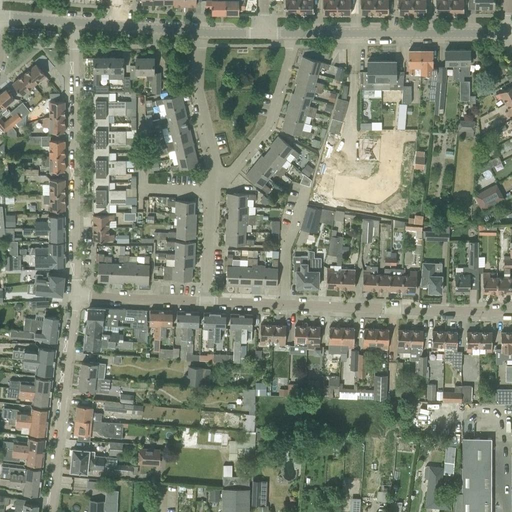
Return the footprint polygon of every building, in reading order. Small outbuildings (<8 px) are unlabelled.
[(225,14),(225,0),(211,0),(205,0),(206,9),(211,9),(211,14),(225,14)] [(224,0),(225,0),(225,14),(238,14),(238,9),(244,9),(244,0),(234,0),(232,0),(224,0)] [(299,14),(298,0),(284,0),(285,14),(299,14)] [(312,0),(298,0),(299,14),(313,14),(312,0)] [(336,14),(336,0),(322,0),(322,14),(336,14)] [(336,0),(336,14),(350,14),(350,0),(336,0)] [(374,14),(373,0),(360,0),(360,14),(374,14)] [(373,0),(374,14),(388,14),(387,0),(373,0)] [(412,14),(411,0),(397,0),(398,14),(412,14)] [(411,0),(412,14),(425,14),(425,0),(411,0)] [(448,14),(448,0),(435,0),(436,14),(448,14)] [(448,0),(448,14),(463,14),(463,0),(448,0)] [(467,0),(468,2),(468,0),(474,0),(475,8),(494,8),(493,0),(467,0)] [(420,67),(420,50),(408,50),(408,74),(414,74),(414,67),(420,67)] [(432,67),(432,60),(432,50),(420,50),(420,67),(420,74),(437,74),(437,67),(432,67)] [(456,64),(456,50),(445,50),(445,64),(453,64),(453,76),(453,81),(460,81),(460,76),(460,64),(456,64)] [(469,76),(469,63),(471,63),(473,62),(473,60),(473,58),(472,56),(471,55),(469,55),(469,50),(456,50),(456,64),(460,64),(460,76),(460,81),(460,100),(469,100),(469,95),(469,81),(463,81),(464,76),(469,76)] [(302,56),(298,69),(317,74),(319,67),(327,69),(329,64),(302,56)] [(93,71),(92,92),(102,92),(108,92),(108,85),(99,85),(99,79),(101,79),(101,77),(108,77),(108,71),(108,58),(93,58),(93,71)] [(108,71),(108,77),(122,77),(122,78),(122,91),(129,91),(129,79),(129,76),(123,76),(123,70),(122,70),(122,64),(122,58),(108,58),(108,71)] [(129,65),(129,76),(129,79),(136,79),(137,73),(146,73),(146,80),(152,80),(152,92),(159,92),(159,72),(152,72),(152,58),(136,58),(136,65),(129,65)] [(381,81),(381,61),(367,61),(367,75),(359,75),(360,71),(359,71),(359,89),(373,89),(373,81),(381,81)] [(395,61),(381,61),(381,81),(389,81),(389,89),(402,89),(402,85),(404,71),(403,71),(403,75),(395,75),(395,61)] [(36,64),(24,74),(33,85),(45,75),(36,64)] [(335,78),(341,80),(345,69),(338,67),(335,78)] [(438,67),(437,74),(437,78),(436,89),(436,93),(444,94),(445,82),(446,67),(438,67)] [(315,81),(317,74),(298,69),(295,81),(297,82),(322,89),(323,84),(315,81)] [(33,85),(24,74),(12,84),(21,95),(33,85)] [(430,77),(429,89),(436,89),(437,78),(430,77)] [(321,93),(322,89),(297,82),(293,93),(310,98),(310,99),(312,99),(314,91),(321,93)] [(411,85),(402,85),(402,89),(401,103),(411,103),(411,85)] [(511,85),(504,90),(495,94),(498,99),(502,97),(505,103),(511,99),(511,85)] [(14,99),(12,96),(6,89),(0,93),(0,101),(4,107),(14,99)] [(92,103),(95,103),(95,108),(125,108),(125,101),(108,101),(108,93),(92,93),(92,103)] [(310,99),(310,98),(293,93),(292,93),(288,105),(315,113),(316,109),(308,106),(310,99)] [(181,94),(171,96),(163,98),(163,99),(155,100),(156,105),(164,103),(166,110),(184,106),(181,94)] [(337,98),(334,107),(331,118),(342,121),(348,101),(337,98)] [(64,117),(64,101),(49,101),(49,117),(64,117)] [(21,118),(30,111),(23,103),(23,102),(22,102),(17,106),(20,109),(12,116),(17,122),(22,119),(21,118)] [(404,128),(407,104),(398,103),(396,128),(404,128)] [(442,115),(443,104),(435,104),(434,114),(442,115)] [(314,118),(315,113),(288,105),(284,117),(303,123),(305,116),(314,118)] [(159,119),(151,121),(153,126),(154,126),(158,125),(161,124),(184,118),(186,118),(184,106),(166,110),(167,118),(159,119)] [(125,115),(125,108),(95,108),(95,113),(92,113),(92,123),(108,123),(108,115),(125,115)] [(492,112),(478,118),(481,134),(486,133),(499,126),(496,122),(489,125),(490,126),(485,129),(484,121),(493,116),(492,112)] [(17,122),(12,116),(7,119),(13,126),(17,122)] [(64,132),(64,117),(49,117),(46,117),(42,118),(42,127),(49,127),(49,132),(64,132)] [(301,130),(303,123),(284,117),(281,129),(308,137),(309,132),(301,130)] [(184,118),(161,124),(162,129),(163,135),(169,134),(171,133),(187,129),(184,118)] [(475,121),(458,120),(458,130),(458,135),(473,136),(473,131),(474,131),(475,121)] [(359,129),(382,128),(382,121),(359,121),(359,129)] [(125,138),(125,130),(108,130),(108,123),(92,123),(92,133),(95,133),(95,138),(125,138)] [(496,128),(495,128),(498,134),(507,130),(504,124),(496,128)] [(16,137),(16,131),(11,126),(4,132),(4,133),(4,138),(16,137)] [(172,140),(165,142),(165,143),(166,146),(166,147),(192,141),(189,129),(187,129),(171,133),(172,140)] [(382,138),(382,139),(383,139),(382,142),(382,143),(392,144),(391,149),(401,150),(402,139),(399,139),(393,138),(393,133),(383,132),(382,138)] [(299,154),(285,142),(278,136),(269,146),(271,147),(284,159),(284,158),(289,153),(295,159),(299,154)] [(125,145),(125,138),(95,138),(95,142),(92,142),(93,152),(108,152),(108,145),(125,145)] [(64,156),(64,140),(50,140),(49,146),(49,156),(64,156)] [(499,153),(511,149),(511,140),(496,145),(499,153)] [(166,147),(150,150),(152,157),(167,153),(167,152),(175,150),(176,157),(194,153),(192,141),(166,147)] [(381,146),(381,147),(382,147),(381,152),(391,154),(390,159),(400,160),(401,150),(391,149),(392,144),(382,143),(382,146),(381,146)] [(290,163),(286,159),(284,158),(284,159),(271,147),(263,156),(283,173),(286,170),(285,169),(290,163)] [(108,160),(108,152),(93,152),(93,163),(95,163),(95,167),(125,167),(125,160),(108,160)] [(380,158),(380,159),(380,162),(390,163),(389,168),(399,170),(400,160),(390,159),(391,154),(381,152),(380,158)] [(197,165),(194,153),(176,157),(178,164),(170,166),(171,171),(197,165)] [(283,173),(263,156),(262,155),(253,165),(268,178),(273,172),(280,177),(283,173)] [(415,155),(413,168),(423,169),(424,156),(415,155)] [(498,155),(497,156),(489,160),(479,164),(479,173),(501,161),(498,155)] [(64,156),(49,156),(44,156),(44,165),(49,165),(49,171),(64,171),(64,156)] [(379,166),(379,167),(379,172),(389,173),(388,178),(398,179),(399,170),(389,168),(390,163),(380,162),(380,163),(380,166),(379,166)] [(253,165),(245,175),(253,181),(267,193),(270,189),(263,184),(268,178),(253,165)] [(308,166),(303,172),(308,176),(313,169),(308,166)] [(125,174),(125,167),(95,167),(95,172),(93,172),(93,182),(108,182),(108,174),(125,174)] [(378,178),(375,180),(387,196),(397,188),(398,179),(388,178),(389,173),(379,172),(378,177),(377,177),(378,178)] [(309,186),(311,180),(304,174),(300,183),(309,186)] [(335,182),(334,186),(335,186),(339,187),(338,193),(337,197),(348,198),(350,189),(345,188),(347,178),(341,177),(341,176),(341,177),(337,176),(336,176),(335,182),(334,182),(335,182)] [(347,178),(345,188),(350,189),(348,198),(358,200),(359,191),(355,190),(356,180),(353,179),(353,178),(352,178),(352,179),(347,178)] [(64,194),(64,179),(49,179),(50,194),(64,194)] [(356,180),(355,190),(359,191),(358,200),(367,202),(369,192),(364,191),(366,182),(361,181),(361,180),(360,180),(360,181),(357,180),(356,180)] [(366,182),(364,191),(369,192),(367,202),(376,204),(387,196),(375,180),(372,182),(371,182),(371,183),(366,182)] [(108,182),(93,182),(93,192),(95,192),(95,197),(125,197),(125,190),(108,190),(108,182)] [(503,198),(496,184),(474,196),(481,210),(503,198)] [(246,194),(237,193),(227,193),(226,206),(228,206),(248,207),(248,205),(246,205),(246,199),(255,199),(255,194),(246,194)] [(64,210),(64,194),(50,194),(50,210),(64,210)] [(5,195),(5,204),(14,204),(14,195),(5,195)] [(126,204),(125,197),(95,197),(95,201),(93,201),(93,212),(109,212),(109,204),(126,204)] [(167,200),(167,206),(175,206),(174,213),(193,213),(194,201),(167,200)] [(247,214),(248,207),(228,206),(228,218),(254,219),(254,214),(247,214)] [(319,220),(320,208),(307,206),(300,229),(317,232),(319,220)] [(324,221),(327,208),(322,207),(322,208),(320,208),(319,220),(324,221)] [(343,221),(343,217),(344,212),(345,210),(343,210),(335,209),(333,219),(343,221)] [(195,213),(193,213),(174,213),(168,212),(168,218),(177,218),(176,225),(195,226),(195,213)] [(6,215),(6,224),(15,225),(15,215),(6,215)] [(113,215),(103,215),(93,215),(93,227),(108,227),(108,220),(113,220),(113,215)] [(64,228),(64,216),(48,216),(48,221),(34,221),(35,228),(64,228)] [(254,219),(228,218),(226,218),(225,231),(245,232),(245,224),(254,224),(254,219)] [(372,241),(373,219),(362,219),(361,241),(372,241)] [(496,225),(478,224),(478,235),(496,235),(496,225)] [(195,238),(195,226),(176,225),(176,232),(168,232),(167,237),(195,238)] [(108,234),(108,227),(93,227),(93,240),(113,240),(113,234),(108,234)] [(13,234),(14,228),(5,228),(5,241),(9,241),(13,241),(13,234)] [(64,240),(64,228),(35,228),(35,235),(48,234),(48,240),(64,240)] [(341,268),(342,252),(343,236),(336,236),(337,230),(332,229),(327,254),(337,256),(337,265),(330,265),(330,268),(327,267),(326,287),(340,288),(340,272),(341,268)] [(425,230),(425,240),(441,240),(441,230),(425,230)] [(244,239),(245,232),(225,231),(225,244),(244,245),(244,244),(253,244),(253,239),(244,239)] [(194,242),(184,242),(175,241),(167,241),(166,246),(175,246),(175,254),(194,255),(194,242)] [(478,257),(478,242),(469,241),(468,266),(462,266),(462,274),(455,274),(455,292),(469,292),(469,289),(478,289),(478,274),(478,257)] [(64,254),(64,242),(48,242),(48,248),(35,248),(30,248),(30,254),(35,254),(64,254)] [(320,270),(320,257),(313,257),(313,250),(308,249),(307,256),(307,287),(312,287),(312,288),(316,288),(317,287),(318,287),(318,270),(320,270)] [(405,263),(413,263),(413,249),(405,249),(405,263)] [(110,282),(111,263),(111,256),(103,256),(103,254),(98,253),(97,282),(110,282)] [(193,268),(194,255),(175,254),(166,253),(166,258),(174,258),(174,266),(174,267),(191,268),(193,268)] [(65,266),(64,254),(35,254),(30,254),(27,254),(27,261),(35,261),(48,261),(48,266),(65,266)] [(124,261),(128,262),(129,255),(119,254),(118,263),(111,263),(110,282),(123,283),(123,281),(124,261)] [(15,255),(5,255),(5,264),(5,270),(15,269),(15,255)] [(144,264),(137,264),(136,264),(135,281),(135,283),(148,284),(149,265),(148,265),(149,256),(144,255),(144,264)] [(307,287),(307,256),(300,256),(300,263),(294,263),(294,271),(296,271),(296,287),(297,287),(297,288),(301,288),(302,287),(307,287)] [(509,277),(510,268),(510,256),(504,256),(504,277),(497,277),(496,277),(496,293),(509,293),(509,277)] [(238,286),(239,266),(232,266),(232,257),(227,257),(226,285),(238,286)] [(251,284),(252,258),(247,258),(247,267),(239,266),(238,286),(251,286),(251,284)] [(263,285),(264,268),(265,266),(257,265),(257,258),(252,258),(251,284),(263,285)] [(277,259),(272,259),(272,268),(264,268),(263,285),(263,286),(276,287),(277,259)] [(136,264),(137,264),(137,262),(128,262),(124,261),(123,281),(135,281),(136,264)] [(421,276),(420,287),(428,287),(428,292),(441,292),(441,282),(441,275),(434,275),(435,263),(422,262),(421,276)] [(191,280),(191,268),(174,267),(174,266),(163,265),(163,279),(191,280)] [(376,274),(377,274),(377,266),(369,266),(369,265),(366,265),(366,269),(363,269),(362,289),(375,289),(376,274)] [(355,269),(348,268),(341,268),(340,272),(340,288),(354,289),(355,269)] [(389,274),(390,274),(390,268),(384,268),(384,274),(377,274),(376,274),(375,289),(389,290),(389,274)] [(403,275),(403,269),(390,268),(390,274),(389,274),(389,290),(402,291),(403,275)] [(409,275),(403,275),(402,291),(416,291),(416,271),(409,271),(409,275)] [(35,277),(35,282),(62,285),(64,274),(54,273),(47,273),(47,277),(42,277),(42,274),(36,273),(35,276),(35,277)] [(496,277),(497,277),(497,273),(482,273),(482,292),(496,293),(496,277)] [(34,289),(33,293),(45,295),(51,295),(61,296),(62,285),(35,282),(35,283),(34,289)] [(87,309),(86,322),(113,326),(116,326),(117,318),(123,319),(123,321),(130,322),(130,327),(131,327),(132,328),(133,328),(138,328),(147,329),(146,319),(146,310),(104,308),(89,307),(87,309)] [(149,320),(149,325),(154,325),(154,339),(159,340),(161,310),(149,310),(149,320)] [(161,310),(159,340),(165,340),(166,326),(171,326),(171,321),(172,311),(161,310)] [(176,311),(176,326),(181,327),(181,338),(181,350),(180,359),(185,359),(186,353),(186,343),(186,339),(188,311),(176,311)] [(186,339),(186,343),(192,343),(192,339),(192,327),(198,327),(198,322),(199,312),(188,311),(186,339)] [(213,340),(214,312),(203,312),(203,327),(208,327),(207,347),(213,347),(213,340)] [(225,328),(225,323),(225,313),(214,312),(213,340),(219,340),(219,328),(225,328)] [(240,340),(241,313),(230,313),(229,328),(235,328),(234,341),(233,341),(233,355),(226,354),(226,362),(239,362),(239,354),(240,340)] [(251,329),(252,324),(252,314),(241,313),(240,340),(245,341),(246,329),(251,329)] [(57,333),(59,317),(44,316),(43,323),(35,322),(36,319),(31,319),(25,318),(23,330),(31,331),(42,332),(42,331),(57,333)] [(83,327),(83,331),(85,332),(84,336),(118,340),(119,332),(113,331),(113,326),(86,322),(85,327),(83,327)] [(306,341),(307,326),(307,323),(302,323),(302,326),(294,326),(294,345),(299,345),(299,349),(306,349),(306,341)] [(272,340),(273,325),(260,324),(259,344),(265,344),(265,339),(272,340)] [(285,325),(273,325),(272,340),(279,340),(279,344),(285,345),(285,325)] [(319,346),(319,336),(320,326),(307,326),(306,341),(306,349),(313,349),(314,346),(319,346)] [(341,342),(341,327),(329,327),(328,343),(329,343),(328,353),(341,354),(341,352),(341,342)] [(353,347),(354,338),(354,328),(341,327),(341,342),(341,352),(346,353),(348,347),(353,347)] [(133,328),(132,337),(137,337),(137,342),(146,343),(147,329),(138,328),(133,328)] [(375,348),(376,329),(363,328),(362,348),(375,348)] [(388,329),(376,329),(375,348),(388,349),(388,329)] [(397,329),(397,352),(409,352),(410,345),(410,330),(397,329)] [(56,342),(57,333),(42,331),(42,332),(31,331),(23,330),(22,337),(41,339),(41,340),(56,342)] [(409,352),(409,360),(418,360),(418,356),(420,356),(422,350),(422,340),(423,330),(410,330),(410,345),(409,352)] [(444,346),(444,331),(432,331),(431,350),(436,351),(436,346),(444,346)] [(456,351),(457,342),(457,332),(444,331),(444,346),(443,360),(451,360),(454,368),(461,368),(461,362),(461,354),(461,351),(456,351)] [(466,342),(466,352),(471,352),(471,354),(479,354),(479,347),(479,332),(466,332),(466,342)] [(492,332),(479,332),(479,347),(486,348),(486,352),(491,352),(492,332)] [(511,358),(511,332),(501,332),(500,352),(501,352),(501,355),(505,355),(505,359),(511,358)] [(84,336),(83,347),(100,349),(100,345),(112,346),(132,348),(132,341),(118,340),(84,336)] [(54,362),(55,349),(38,347),(37,352),(23,350),(22,358),(54,362)] [(226,362),(226,354),(213,353),(212,361),(226,362)] [(359,354),(358,377),(365,377),(366,354),(359,354)] [(418,360),(417,374),(426,374),(426,364),(426,356),(420,356),(418,356),(418,360)] [(52,375),(54,362),(22,358),(21,366),(35,368),(35,373),(52,375)] [(89,361),(89,363),(81,362),(80,369),(79,370),(79,373),(80,374),(80,376),(95,377),(98,377),(100,378),(103,378),(105,363),(89,361)] [(184,383),(187,384),(202,385),(202,383),(209,384),(210,368),(203,368),(203,367),(188,366),(188,374),(184,374),(184,383)] [(386,399),(387,376),(374,375),(373,389),(373,398),(386,399)] [(99,385),(100,378),(98,377),(95,377),(80,376),(79,378),(78,379),(78,382),(79,383),(78,390),(99,392),(100,385),(99,385)] [(50,392),(52,379),(34,377),(34,382),(9,379),(8,387),(50,392)] [(266,383),(256,383),(255,393),(266,394),(266,383)] [(297,395),(297,385),(288,384),(287,395),(297,395)] [(427,384),(427,399),(435,399),(435,384),(427,384)] [(443,391),(442,402),(461,402),(461,385),(455,385),(454,391),(443,391)] [(472,385),(461,385),(461,402),(471,402),(472,385)] [(407,395),(408,387),(395,386),(395,395),(407,395)] [(49,405),(50,392),(8,387),(7,395),(32,398),(31,403),(49,405)] [(511,402),(511,388),(496,388),(495,390),(495,403),(511,402)] [(338,397),(338,398),(356,398),(356,391),(339,390),(338,397)] [(120,394),(119,402),(133,404),(134,395),(120,394)] [(142,414),(143,405),(105,401),(104,410),(142,414)] [(92,407),(87,406),(77,405),(75,419),(100,422),(100,421),(101,413),(91,412),(92,407)] [(47,422),(48,409),(31,407),(30,412),(16,410),(15,418),(47,422)] [(243,430),(254,431),(255,415),(239,414),(239,421),(243,421),(243,430)] [(45,435),(47,422),(15,418),(8,417),(8,423),(15,424),(15,426),(29,428),(28,433),(45,435)] [(113,437),(115,423),(100,421),(100,422),(75,419),(73,433),(89,434),(89,429),(96,430),(96,431),(99,434),(103,434),(104,436),(113,437)] [(229,441),(229,447),(253,448),(254,432),(246,431),(245,442),(229,441)] [(446,436),(444,474),(453,475),(455,447),(459,448),(459,437),(446,436)] [(44,452),(45,439),(28,437),(27,442),(13,440),(12,448),(44,452)] [(490,511),(491,468),(491,457),(491,438),(462,438),(462,465),(457,465),(455,492),(454,511),(490,511)] [(122,455),(122,443),(110,442),(109,455),(122,455)] [(42,465),(44,452),(12,448),(12,449),(0,447),(0,451),(0,458),(16,460),(16,457),(25,458),(25,463),(42,465)] [(252,457),(253,448),(229,447),(228,459),(237,460),(237,456),(252,457)] [(117,464),(118,457),(104,455),(104,456),(88,454),(89,450),(72,448),(71,460),(104,463),(114,464),(117,464)] [(158,464),(159,450),(138,448),(137,462),(158,464)] [(71,460),(70,471),(80,472),(86,473),(92,473),(92,469),(103,470),(103,463),(104,463),(71,460)] [(133,466),(117,464),(114,464),(114,472),(132,474),(137,474),(138,466),(133,466)] [(441,485),(443,467),(427,466),(425,468),(424,476),(426,479),(428,479),(426,500),(440,502),(451,502),(451,495),(440,494),(441,485)] [(7,470),(6,478),(9,478),(40,482),(42,469),(32,468),(25,467),(25,468),(24,469),(16,468),(15,471),(7,470)] [(248,511),(248,488),(249,476),(222,476),(222,488),(221,511),(248,511)] [(39,495),(40,482),(0,477),(0,484),(8,485),(8,486),(22,488),(21,493),(39,495)] [(99,479),(73,478),(72,485),(99,486),(99,479)] [(265,505),(266,490),(260,490),(260,480),(252,480),(251,505),(265,505)] [(378,493),(377,501),(386,502),(387,494),(378,493)] [(350,511),(359,511),(360,497),(351,497),(350,511)] [(36,511),(38,505),(24,504),(16,503),(15,511),(23,511),(22,511),(36,511)]
